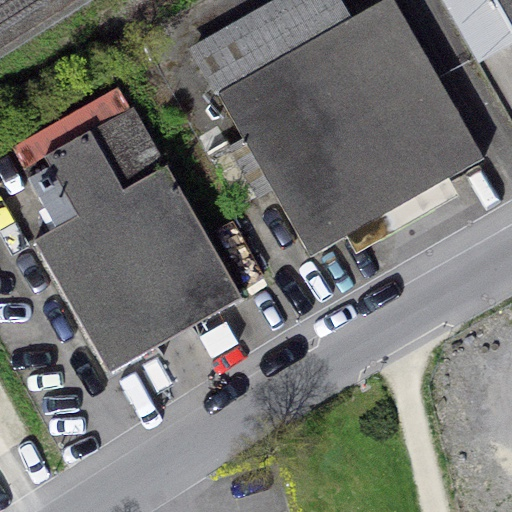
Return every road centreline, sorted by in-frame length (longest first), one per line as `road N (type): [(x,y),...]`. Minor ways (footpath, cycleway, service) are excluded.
road 1 (residential): [(511,258),(94,511)]
road 2 (track): [(434,511),(389,329)]
